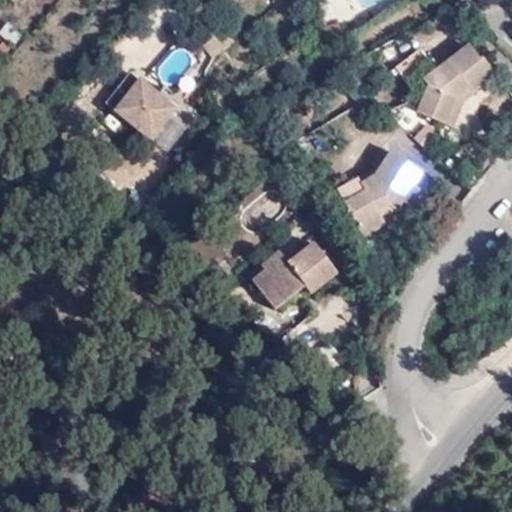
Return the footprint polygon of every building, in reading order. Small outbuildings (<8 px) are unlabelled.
[(0,30),(0,36),(15,44),(22,31),(4,22),(0,30)] [(323,30),(329,47),(341,39),(337,25),(323,30)] [(325,50),(329,47),(323,30),(318,32),(325,50)] [(466,92),(471,97),(493,79),(480,62),(478,64),(466,50),(437,71),(429,61),(426,63),(417,52),(393,71),(408,92),(404,106),(416,110),(413,117),(445,129),(455,103),(466,92)] [(113,115),(138,84),(127,76),(103,107),(113,115)] [(173,112),(138,84),(113,115),(150,144),(173,112)] [(461,105),(471,97),(466,92),(455,103),(445,129),(451,132),(461,105)] [(386,209),(393,214),(400,204),(406,209),(417,193),(412,188),(421,177),(390,154),(372,180),(357,188),(362,196),(341,207),(360,241),(384,228),(378,220),(376,214),(386,209)] [(357,188),(372,180),(368,176),(334,193),(341,207),(362,196),(357,188)] [(378,220),(393,214),(386,209),(376,214),(378,220)] [(263,276),(251,287),(271,313),(301,289),(309,298),(335,276),(311,249),(286,268),(277,256),(258,270),(263,276)] [(246,279),(251,287),(263,276),(258,270),(246,279)] [(21,366),(31,340),(14,334),(3,360),(21,366)]
